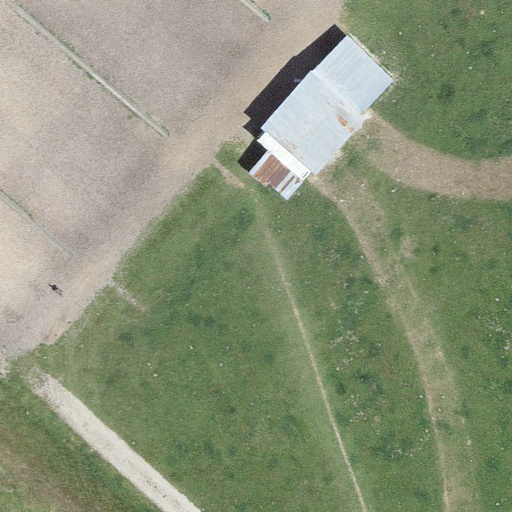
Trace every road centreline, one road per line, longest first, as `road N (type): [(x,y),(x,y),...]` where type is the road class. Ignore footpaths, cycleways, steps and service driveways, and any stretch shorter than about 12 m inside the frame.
road 1 (track): [(377,199),(469,461),(466,511)]
road 2 (track): [(50,397),(180,511)]
